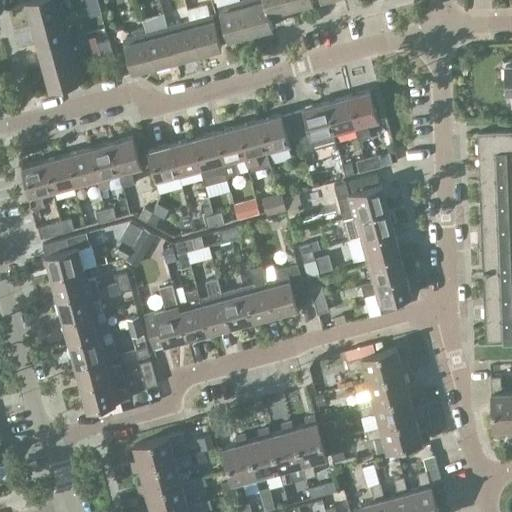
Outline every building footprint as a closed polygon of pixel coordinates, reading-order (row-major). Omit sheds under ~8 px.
[(25,0),(31,22),(64,13),(60,0),(25,0)] [(227,38),(250,32),(240,0),(237,0),(218,5),(227,38)] [(272,26),(269,12),(268,13),(264,0),(240,0),(250,32),(272,26)] [(264,0),(268,13),(269,12),(290,7),(287,0),(264,0)] [(89,15),(100,12),(97,4),(87,7),(89,15)] [(37,44),(70,35),(64,13),(31,22),(37,44)] [(189,20),(198,52),(221,46),(212,14),(189,20)] [(176,58),(198,52),(189,20),(167,26),(176,58)] [(154,64),(176,58),(167,26),(145,31),(154,64)] [(131,70),(154,64),(145,31),(123,38),(131,70)] [(43,66),(76,57),(70,35),(37,44),(43,66)] [(99,51),(109,48),(107,39),(97,41),(99,51)] [(101,58),(111,55),(109,48),(99,51),(101,58)] [(76,57),(43,66),(49,88),(82,79),(76,57)] [(371,136),(368,125),(379,122),(370,89),(347,95),(355,129),(358,139),(371,136)] [(334,134),(355,129),(347,95),(325,101),(334,134)] [(336,141),(334,134),(325,101),(303,107),(304,109),(292,113),(298,137),(302,150),(336,141)] [(288,139),(298,137),(292,113),(281,115),(281,114),(258,120),(267,152),(290,146),(288,139)] [(270,164),(267,152),(258,120),(236,126),(245,158),(248,170),(270,164)] [(234,161),(245,158),(236,126),(215,132),(227,176),(237,173),(234,161)] [(377,128),(370,129),(375,152),(382,150),(377,128)] [(478,156),(511,154),(511,130),(477,132),(478,156)] [(227,178),(227,176),(215,132),(193,137),(201,170),(204,184),(227,178)] [(134,181),(131,171),(141,169),(132,135),(110,141),(119,174),(122,184),(134,181)] [(179,176),(201,170),(193,137),(170,144),(179,176)] [(107,178),(119,174),(110,141),(87,147),(96,181),(99,190),(110,187),(107,178)] [(156,182),(179,176),(170,144),(147,150),(156,182)] [(75,186),(96,181),(87,147),(66,153),(75,186)] [(52,192),(75,186),(66,153),(43,159),(52,192)] [(358,172),(383,166),(380,154),(355,161),(358,172)] [(479,179),(511,177),(511,154),(478,156),(479,179)] [(52,192),(43,159),(21,165),(30,198),(32,208),(44,205),(41,195),(52,192)] [(345,176),(353,174),(350,162),(342,164),(345,176)] [(343,219),(387,206),(381,183),(379,184),(376,173),(334,185),(343,219)] [(480,202),(511,200),(511,177),(479,179),(480,202)] [(263,200),(267,213),(286,208),(282,195),(263,200)] [(238,218),(258,212),(254,196),(234,202),(238,218)] [(481,225),(511,224),(511,200),(480,202),(481,225)] [(107,219),(115,217),(112,206),(104,208),(107,219)] [(361,237),(393,228),(387,206),(343,219),(349,240),(361,237)] [(146,221),(151,211),(143,207),(138,216),(146,221)] [(98,221),(107,219),(104,208),(95,210),(98,221)] [(154,225),(159,216),(151,211),(146,221),(154,225)] [(225,222),(224,222),(221,211),(213,213),(216,224),(225,222)] [(207,227),(216,224),(213,213),(204,216),(207,227)] [(65,230),(73,227),(71,217),(62,220),(65,230)] [(40,237),(65,230),(62,220),(38,226),(40,237)] [(482,249),(511,247),(511,224),(481,225),(482,249)] [(144,252),(155,234),(143,226),(132,245),(144,252)] [(228,229),(231,240),(239,238),(237,227),(228,229)] [(367,259),(399,250),(393,228),(361,237),(367,259)] [(222,242),(231,240),(228,229),(219,231),(222,242)] [(51,277),(84,268),(78,245),(88,242),(85,231),(42,243),(51,277)] [(184,240),(187,252),(196,250),(193,238),(184,240)] [(184,240),(176,243),(179,254),(187,252),(184,240)] [(301,253),(312,250),(310,242),(299,245),(301,253)] [(483,272),(511,270),(511,247),(482,249),(483,272)] [(318,273),(315,259),(312,250),(301,253),(307,276),(318,273)] [(373,281),(405,272),(399,250),(367,259),(373,281)] [(307,301),(301,278),(297,262),(271,269),(274,277),(265,280),(274,313),(296,306),(296,304),(307,301)] [(274,313),(265,280),(261,263),(249,266),(253,283),(244,286),(253,318),(274,313)] [(94,276),(87,278),(84,268),(51,277),(57,299),(90,290),(90,289),(97,287),(94,276)] [(484,295),(511,294),(511,270),(483,272),(484,295)] [(116,283),(128,280),(126,272),(114,275),(116,283)] [(365,296),(376,293),(379,304),(412,295),(405,272),(373,281),(361,284),(365,296)] [(307,276),(310,285),(321,282),(318,273),(307,276)] [(230,325),(221,292),(217,276),(204,279),(209,295),(200,298),(209,330),(230,325)] [(177,304),(178,304),(171,279),(159,283),(165,304),(144,310),(154,346),(186,337),(177,304)] [(119,291),(129,288),(130,288),(128,280),(116,283),(119,291)] [(230,325),(253,318),(244,286),(221,292),(230,325)] [(200,298),(197,287),(185,290),(188,301),(178,304),(177,304),(186,337),(209,330),(200,298)] [(311,289),(317,313),(328,310),(322,287),(311,289)] [(90,290),(57,299),(63,321),(96,312),(96,311),(101,310),(98,300),(93,301),(90,290)] [(485,319),(511,317),(511,294),(484,295),(485,319)] [(102,334),(98,322),(96,312),(63,321),(69,343),(102,334)] [(129,327),(140,324),(137,315),(126,318),(129,327)] [(486,343),(511,341),(511,317),(485,319),(486,343)] [(131,335),(142,332),(140,324),(129,327),(131,335)] [(113,339),(104,342),(102,334),(69,343),(75,365),(108,356),(117,353),(113,339)] [(137,357),(148,354),(145,346),(135,349),(137,357)] [(403,370),(410,368),(407,358),(400,359),(396,346),(347,359),(349,369),(357,367),(361,368),(365,367),(368,378),(368,379),(403,370)] [(119,362),(110,364),(108,356),(75,365),(81,387),(114,378),(113,377),(122,374),(119,362)] [(145,386),(156,383),(150,359),(138,362),(145,386)] [(406,382),(403,370),(368,379),(368,378),(353,382),(355,392),(363,390),(367,391),(371,390),(374,402),(409,392),(416,390),(413,381),(406,382)] [(511,389),(502,390),(502,386),(500,383),(499,375),(490,375),(492,426),(507,425),(508,434),(511,433),(511,389)] [(125,383),(116,386),(114,378),(81,387),(87,409),(129,398),(125,383)] [(381,426),(415,416),(422,414),(420,404),(413,406),(409,392),(374,402),(359,406),(362,416),(369,414),(374,415),(378,413),(381,425),(381,426)] [(302,461),(301,461),(305,477),(315,474),(313,465),(313,462),(312,458),(325,454),(314,413),(305,416),(306,422),(293,426),(302,461)] [(381,426),(381,425),(366,429),(368,439),(376,436),(380,437),(384,436),(387,448),(429,437),(426,428),(419,429),(415,416),(381,426)] [(302,461),(293,426),(291,419),(282,422),(284,429),(270,433),(279,467),(278,467),(283,483),(292,480),(290,472),(291,468),(290,464),(301,461),(302,461)] [(279,467),(270,433),(268,426),(258,429),(260,435),(247,438),(247,439),(255,474),(254,474),(259,490),(269,487),(266,479),(268,475),(266,470),(278,467),(279,467)] [(140,468),(175,457),(172,445),(176,444),(178,442),(186,440),(184,429),(134,443),(138,457),(131,459),(134,470),(140,468)] [(247,439),(247,438),(245,432),(236,434),(238,441),(223,445),(237,496),(246,493),(244,486),(245,482),(243,477),(254,474),(255,474),(247,439)] [(146,491),(181,480),(178,468),(183,467),(185,465),(192,463),(190,454),(175,457),(140,468),(144,481),(138,482),(140,493),(146,491)] [(407,490),(412,511),(438,511),(427,470),(417,472),(419,479),(418,483),(419,487),(407,490)] [(160,511),(188,504),(184,492),(188,491),(191,487),(199,485),(196,476),(181,480),(146,491),(150,505),(143,506),(144,511),(160,511)] [(412,511),(407,490),(404,476),(394,478),(396,486),(396,489),(397,493),(384,496),(388,511),(412,511)] [(388,511),(384,496),(381,482),(370,485),(373,493),(372,496),(373,499),(360,503),(362,511),(388,511)] [(196,511),(199,511),(205,509),(202,500),(188,504),(160,511),(196,511)]
